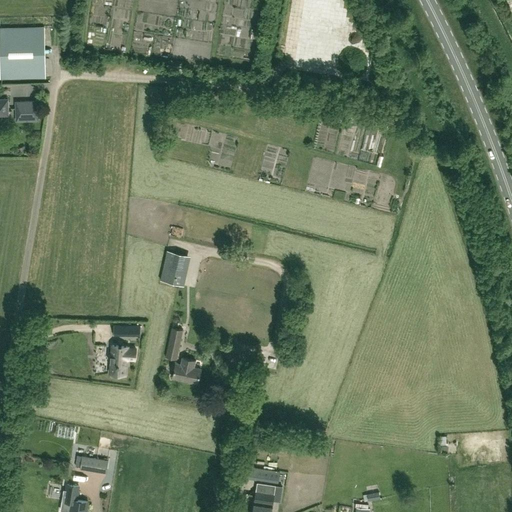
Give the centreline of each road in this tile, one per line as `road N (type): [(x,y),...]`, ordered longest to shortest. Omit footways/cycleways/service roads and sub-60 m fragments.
road 1 (track): [(173,80),(173,104),(185,119),(399,174)]
road 2 (primary): [(511,200),(426,0)]
